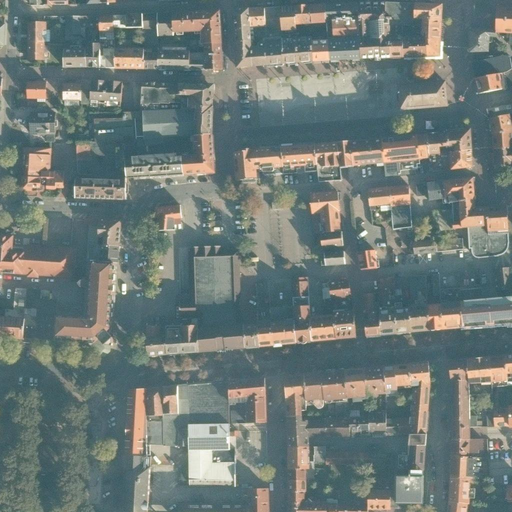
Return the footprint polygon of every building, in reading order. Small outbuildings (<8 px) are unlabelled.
[(360,19),(363,63),(391,61),(389,26),(387,3),(359,4),(360,19)] [(417,3),(387,3),(389,26),(404,26),(415,26),(415,22),(417,22),(417,3)] [(445,5),(417,3),(417,22),(425,22),(444,22),(445,5)] [(359,4),(325,6),(326,21),(360,19),(359,4)] [(325,6),(311,7),(312,27),(327,26),(326,21),(325,6)] [(311,7),(296,8),(298,28),(312,27),(311,7)] [(296,8),(281,9),(283,34),(298,33),(298,28),(296,8)] [(511,8),(497,8),(497,30),(497,35),(511,35),(511,8)] [(283,34),(281,9),(264,10),(265,30),(265,35),(283,34)] [(264,10),(251,11),(253,31),(265,30),(264,10)] [(253,31),(251,11),(235,12),(237,45),(253,44),(253,31)] [(205,12),(177,14),(178,33),(202,32),(203,46),(206,46),(224,45),(223,12),(205,12)] [(161,29),(160,14),(146,15),(147,29),(161,29)] [(178,33),(177,14),(160,14),(161,29),(161,37),(178,37),(178,33)] [(117,30),(117,15),(102,16),(102,28),(102,33),(117,33),(117,30)] [(130,29),(130,15),(117,15),(117,30),(130,29)] [(147,29),(146,15),(130,15),(130,29),(147,29)] [(82,28),(82,16),(66,17),(66,35),(82,35),(82,28)] [(102,28),(102,16),(82,16),(82,28),(102,28)] [(328,42),(329,65),(363,63),(360,19),(326,21),(327,26),(328,42)] [(29,22),(29,42),(45,42),(45,23),(29,22)] [(444,22),(425,22),(426,40),(444,40),(444,22)] [(404,26),(389,26),(391,61),(405,60),(405,40),(404,26)] [(497,35),(497,30),(473,30),(473,54),(491,54),(491,40),(497,40),(497,35)] [(283,38),(267,39),(267,48),(269,68),(285,67),(283,41),(283,38)] [(314,39),(299,40),(300,66),(316,65),(314,43),(314,39)] [(299,40),(283,41),(285,67),(293,67),(300,66),(299,40)] [(405,60),(426,60),(426,40),(405,40),(405,60)] [(444,60),(444,40),(426,40),(426,60),(444,60)] [(45,42),(29,42),(29,60),(45,60),(45,42)] [(328,42),(314,43),(316,65),(329,65),(328,42)] [(90,68),(105,69),(105,49),(105,45),(98,44),(98,49),(91,49),(90,68)] [(253,44),(237,45),(238,70),(255,69),(254,49),(253,44)] [(225,65),(224,45),(206,46),(206,55),(207,69),(221,69),(225,69),(225,65)] [(269,68),(267,48),(254,49),(255,69),(269,68)] [(66,68),(90,68),(91,49),(66,49),(66,68)] [(116,69),(116,49),(105,49),(105,69),(116,69)] [(147,50),(116,49),(116,69),(146,69),(147,50)] [(161,50),(147,50),(146,69),(161,69),(161,50)] [(194,50),(161,50),(161,69),(193,69),(193,56),(194,50)] [(193,69),(207,69),(206,55),(193,56),(193,69)] [(511,59),(506,57),(472,63),(476,82),(505,76),(511,72),(511,71),(511,59)] [(509,90),(505,76),(476,82),(481,96),(509,90)] [(49,99),(50,80),(32,79),(31,99),(49,99)] [(425,81),(427,109),(447,107),(445,80),(425,81)] [(398,111),(427,109),(425,81),(396,83),(398,111)] [(100,106),(100,84),(91,84),(91,106),(100,106)] [(127,84),(100,84),(100,106),(127,105),(127,84)] [(84,103),(84,85),(67,85),(67,103),(84,103)] [(131,179),(147,179),(145,136),(195,134),(195,106),(187,106),(187,85),(145,86),(146,112),(128,113),(128,120),(100,120),(101,144),(79,144),(81,172),(84,174),(93,174),(93,157),(111,157),(111,154),(120,154),(120,162),(131,162),(131,179)] [(213,85),(187,85),(187,106),(195,106),(195,101),(213,100),(213,85)] [(213,100),(195,101),(195,106),(195,134),(214,133),(213,100)] [(511,104),(488,109),(491,120),(511,117),(511,104)] [(59,113),(33,113),(33,135),(48,135),(48,141),(56,141),(56,135),(59,135),(59,113)] [(511,117),(491,120),(494,136),(511,133),(511,117)] [(450,133),(452,154),(475,152),(474,131),(450,133)] [(145,136),(147,179),(215,175),(214,133),(195,134),(145,136)] [(432,165),(433,173),(444,172),(442,155),(452,154),(450,133),(429,135),(430,147),(432,165)] [(511,133),(494,136),(494,150),(509,149),(511,149),(511,133)] [(430,147),(429,135),(416,137),(417,149),(430,147)] [(414,167),(419,166),(417,149),(416,137),(383,140),(385,166),(387,178),(415,175),(414,167)] [(383,140),(363,142),(365,168),(385,166),(383,140)] [(365,168),(363,142),(345,143),(343,143),(340,144),(342,170),(345,170),(348,170),(365,168)] [(342,170),(340,144),(327,144),(317,145),(318,168),(319,184),(343,182),(342,170)] [(318,168),(317,145),(302,146),(303,169),(318,168)] [(303,169),(302,146),(283,148),(284,170),(285,176),(298,175),(298,170),(303,169)] [(419,166),(432,165),(430,147),(417,149),(419,166)] [(284,170),(283,148),(271,149),(272,171),(284,170)] [(272,171),(271,149),(257,150),(259,172),(272,171)] [(509,149),(494,150),(496,166),(511,165),(511,154),(509,154),(509,149)] [(25,150),(25,174),(53,174),(53,170),(54,150),(25,150)] [(259,172),(257,150),(235,151),(237,180),(259,179),(259,172)] [(452,154),(454,171),(476,168),(475,152),(452,154)] [(66,174),(53,174),(25,174),(25,178),(23,178),(22,192),(34,192),(34,190),(44,190),(44,188),(49,188),(49,190),(59,190),(59,189),(65,189),(66,174)] [(453,205),(478,203),(477,179),(445,182),(447,202),(452,201),(453,205)] [(131,182),(79,182),(79,202),(130,202),(131,182)] [(447,202),(445,182),(417,185),(418,198),(429,196),(430,203),(440,203),(447,202)] [(409,186),(369,190),(371,207),(392,204),(395,231),(413,229),(409,186)] [(342,235),(338,193),(311,195),(314,217),(326,216),(328,237),(342,235)] [(453,205),(452,201),(447,202),(440,203),(440,210),(453,209),(453,205)] [(511,248),(508,205),(479,207),(478,203),(453,205),(453,209),(454,232),(469,232),(470,248),(473,249),(473,251),(473,252),(474,254),(474,255),(475,256),(476,257),(477,257),(479,258),(501,257),(502,256),(504,255),(506,254),(507,253),(509,252),(510,251),(510,250),(511,248)] [(181,205),(155,207),(156,222),(157,221),(157,232),(174,232),(174,224),(182,223),(181,205)] [(435,227),(434,217),(413,219),(414,229),(435,227)] [(105,247),(118,247),(120,222),(99,221),(99,227),(98,239),(106,240),(105,247)] [(98,239),(99,227),(90,226),(87,247),(97,247),(98,239)] [(381,247),(378,228),(357,232),(360,250),(381,247)] [(342,235),(328,237),(322,237),(323,251),(344,249),(342,235)] [(0,276),(26,278),(26,277),(29,277),(29,279),(41,280),(41,278),(76,280),(78,250),(71,249),(60,249),(60,251),(14,247),(14,238),(0,237),(0,276)] [(462,238),(434,241),(435,252),(463,250),(462,238)] [(434,241),(412,243),(413,254),(435,252),(434,241)] [(87,247),(87,264),(114,264),(117,264),(118,247),(105,247),(97,247),(87,247)] [(181,321),(197,320),(198,328),(198,334),(244,330),(244,326),(239,251),(222,251),(222,248),(189,248),(190,296),(180,296),(181,321)] [(344,252),(323,254),(325,269),(345,267),(344,252)] [(378,269),(376,252),(359,254),(361,272),(378,269)] [(57,313),(56,319),(56,341),(62,342),(77,342),(95,342),(100,341),(106,346),(116,336),(112,331),(114,264),(87,264),(86,282),(82,282),(79,284),(82,288),(86,288),(85,314),(63,313),(57,313)] [(511,268),(494,270),(495,290),(511,287),(511,268)] [(443,296),(442,291),(441,276),(433,277),(434,297),(443,296)] [(432,332),(430,308),(427,277),(410,279),(412,301),(410,302),(410,310),(413,334),(432,332)] [(293,279),(294,301),(310,300),(310,278),(293,279)] [(413,334),(410,310),(403,311),(403,303),(395,304),(396,311),(392,312),(391,292),(395,292),(394,280),(378,281),(382,313),(384,336),(413,334)] [(352,283),(326,285),(328,308),(336,307),(335,298),(353,297),(352,283)] [(511,287),(495,290),(462,293),(466,329),(480,327),(500,326),(511,324),(511,287)] [(8,312),(8,320),(7,340),(27,341),(28,319),(28,311),(29,291),(16,290),(15,312),(8,312)] [(466,329),(462,293),(462,290),(442,291),(443,296),(444,307),(446,331),(466,329)] [(41,291),(29,291),(28,311),(37,311),(41,309),(41,291)] [(365,314),(370,314),(376,314),(375,294),(364,295),(365,314)] [(314,343),(312,319),(310,300),(294,301),(294,308),(297,344),(314,343)] [(446,331),(444,307),(430,308),(432,332),(446,331)] [(297,344),(294,308),(271,310),(272,324),(274,346),(297,344)] [(356,339),(353,312),(335,314),(335,317),(337,341),(356,339)] [(384,336),(382,313),(376,314),(370,314),(371,323),(366,323),(368,338),(384,336)] [(337,341),(335,317),(312,319),(314,343),(337,341)] [(56,319),(28,319),(27,341),(56,341),(56,319)] [(274,346),(272,324),(259,325),(260,347),(274,346)] [(260,347),(259,325),(247,326),(244,326),(244,330),(246,349),(249,348),(260,347)] [(160,326),(147,327),(148,341),(160,341),(160,326)] [(200,353),(198,334),(198,328),(181,329),(182,354),(200,353)] [(182,354),(181,329),(165,329),(166,341),(166,356),(182,354)] [(246,349),(244,330),(198,334),(200,353),(246,349)] [(166,356),(166,341),(147,342),(148,350),(148,357),(157,357),(166,356)] [(511,352),(502,354),(504,370),(511,369),(511,352)] [(502,354),(487,355),(488,379),(489,387),(505,385),(504,370),(502,354)] [(487,355),(467,357),(468,379),(488,379),(487,355)] [(447,359),(448,379),(468,379),(467,357),(447,359)] [(411,362),(412,381),(431,380),(430,360),(411,362)] [(396,363),(398,388),(413,387),(412,381),(411,362),(396,363)] [(385,364),(386,389),(398,388),(396,363),(385,364)] [(385,364),(366,366),(368,395),(377,395),(377,393),(387,392),(386,389),(385,364)] [(345,368),(347,397),(354,396),(354,400),(363,400),(362,396),(368,395),(366,366),(359,367),(351,368),(345,368)] [(328,370),(322,370),(324,397),(324,399),(347,397),(345,368),(338,369),(328,370)] [(322,370),(304,372),(305,399),(314,398),(314,401),(315,403),(315,404),(316,406),(316,407),(317,407),(319,408),(320,408),(321,407),(322,406),(323,405),(323,403),(323,402),(323,401),(323,397),(324,397),(322,370)] [(287,396),(287,413),(302,412),(306,412),(305,399),(304,372),(294,373),(286,374),(287,396)] [(236,378),(227,379),(228,400),(245,400),(245,395),(265,394),(264,376),(253,377),(236,378)] [(198,382),(187,383),(188,445),(188,456),(188,478),(235,478),(235,461),(212,461),(211,449),(229,448),(229,436),(235,436),(239,436),(239,429),(229,430),(228,400),(227,379),(216,380),(198,382)] [(449,434),(449,437),(468,437),(468,434),(468,427),(468,415),(468,379),(448,379),(449,434)] [(431,380),(412,381),(413,387),(411,405),(430,406),(431,380)] [(163,445),(188,445),(187,383),(178,384),(168,384),(161,385),(163,445)] [(161,385),(146,387),(145,445),(163,445),(161,385)] [(146,387),(131,388),(124,449),(124,452),(145,452),(145,449),(145,445),(146,387)] [(245,395),(245,400),(245,409),(232,409),(232,423),(265,423),(265,397),(265,394),(245,395)] [(386,396),(386,409),(399,409),(399,396),(386,396)] [(410,419),(409,434),(427,434),(430,406),(411,405),(411,414),(410,419)] [(508,426),(508,407),(494,408),(495,426),(508,426)] [(369,409),(369,415),(370,435),(387,435),(386,415),(386,409),(369,409)] [(288,442),(288,446),(309,446),(309,442),(309,436),(309,417),(302,417),(302,412),(287,413),(288,442)] [(369,415),(349,416),(349,436),(370,435),(369,415)] [(399,415),(386,415),(387,435),(400,435),(399,419),(399,415)] [(309,436),(326,436),(326,416),(309,417),(309,436)] [(326,416),(326,436),(349,436),(349,416),(326,416)] [(399,419),(400,435),(409,434),(410,419),(399,419)] [(427,434),(409,434),(410,439),(409,444),(426,444),(427,439),(427,434)] [(449,437),(449,455),(468,455),(468,452),(468,437),(449,437)] [(482,437),(468,437),(468,452),(477,452),(477,448),(482,448),(482,437)] [(426,471),(426,444),(409,444),(409,453),(398,453),(398,471),(426,471)] [(326,445),(314,445),(314,461),(326,461),(326,451),(326,445)] [(288,446),(289,467),(305,467),(310,467),(309,446),(288,446)] [(340,451),(326,451),(326,461),(326,465),(340,464),(340,451)] [(355,451),(340,451),(340,464),(355,464),(355,451)] [(369,451),(355,451),(355,464),(369,464),(369,451)] [(391,451),(369,451),(369,464),(375,464),(375,466),(386,466),(386,465),(391,465),(391,451)] [(147,511),(148,509),(150,465),(150,455),(147,456),(148,452),(145,452),(124,452),(121,507),(121,511),(147,511)] [(449,455),(448,480),(468,480),(468,455),(449,455)] [(289,467),(289,479),(305,479),(305,467),(289,467)] [(411,500),(426,500),(426,471),(398,471),(396,471),(396,485),(396,488),(396,500),(411,500)] [(289,479),(289,490),(305,490),(305,479),(289,479)] [(448,480),(447,502),(467,503),(468,480),(448,480)] [(248,503),(247,511),(267,511),(267,487),(247,487),(248,494),(252,494),(252,503),(248,503)] [(368,502),(368,510),(390,510),(390,508),(390,488),(368,488),(368,502)] [(396,488),(390,488),(390,508),(411,508),(411,500),(396,500),(396,488)] [(304,511),(305,501),(305,490),(289,490),(288,511),(304,511)] [(327,511),(328,501),(305,501),(304,511),(327,511)] [(339,511),(340,501),(328,501),(327,511),(339,511)] [(339,511),(367,511),(368,510),(368,502),(340,501),(339,511)] [(466,511),(467,503),(447,502),(446,511),(466,511)] [(179,511),(178,511),(247,511),(248,503),(242,503),(179,503),(179,511)]
